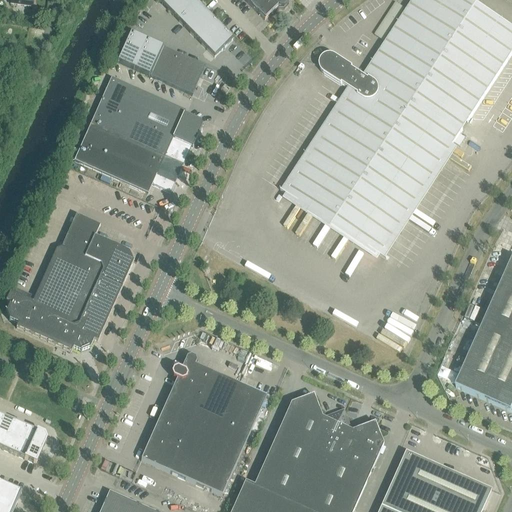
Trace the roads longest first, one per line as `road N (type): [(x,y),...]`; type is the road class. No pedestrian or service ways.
road 1 (unknown): [(195,210),(362,284),(391,279),(421,257),(490,168)]
road 2 (unclassified): [(157,293),(235,120),(291,43),(339,0)]
road 3 (unclassified): [(409,406),(157,293)]
road 4 (unclassified): [(60,511),(157,293)]
road 5 (unclassified): [(409,406),(484,231),(511,196)]
